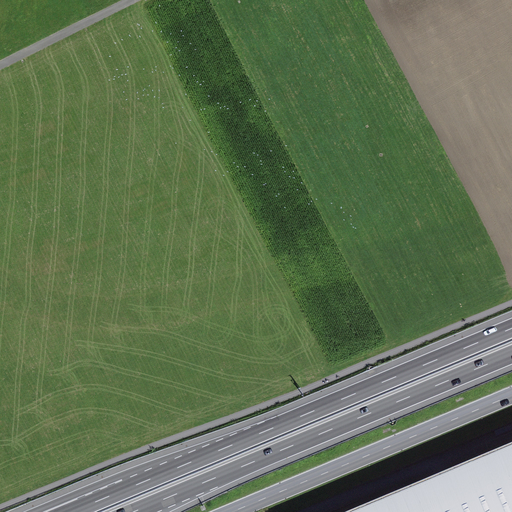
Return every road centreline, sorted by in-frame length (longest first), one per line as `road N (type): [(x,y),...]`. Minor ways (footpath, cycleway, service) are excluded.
road 1 (motorway): [(511,327),(132,485)]
road 2 (motorway): [(133,511),(511,354)]
road 3 (secondary): [(511,394),(230,511)]
road 4 (track): [(0,65),(131,0)]
